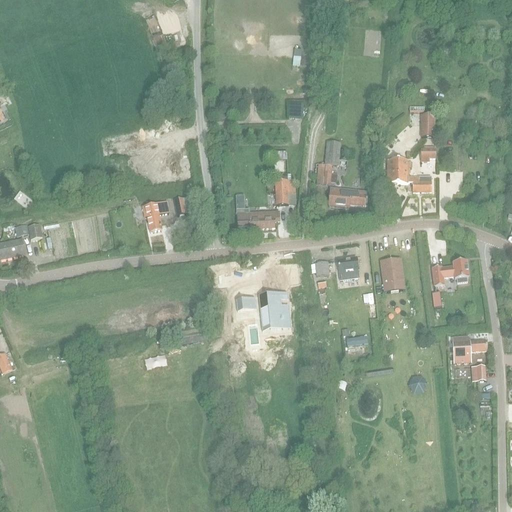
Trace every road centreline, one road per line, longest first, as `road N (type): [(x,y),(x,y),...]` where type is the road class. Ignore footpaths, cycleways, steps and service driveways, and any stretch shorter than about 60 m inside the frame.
road 1 (unclassified): [(0,294),(104,265),(404,226),(437,224),(487,238)]
road 2 (residential): [(502,511),(487,238)]
